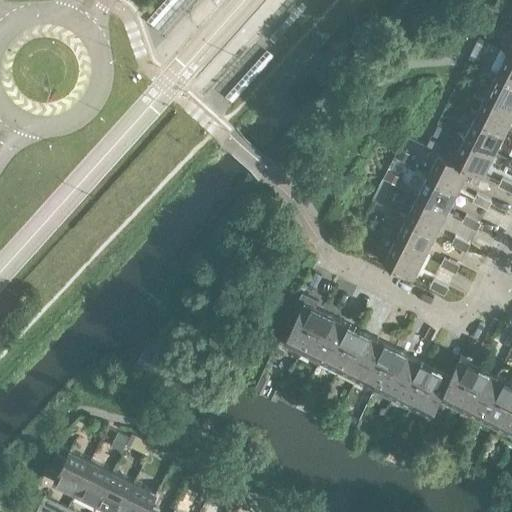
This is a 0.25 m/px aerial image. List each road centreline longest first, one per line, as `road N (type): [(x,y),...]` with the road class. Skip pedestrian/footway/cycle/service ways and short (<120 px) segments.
road 1 (residential): [(488,296),(455,318),(326,255)]
road 2 (secondary): [(10,115),(45,126),(92,102),(98,49),(75,21)]
